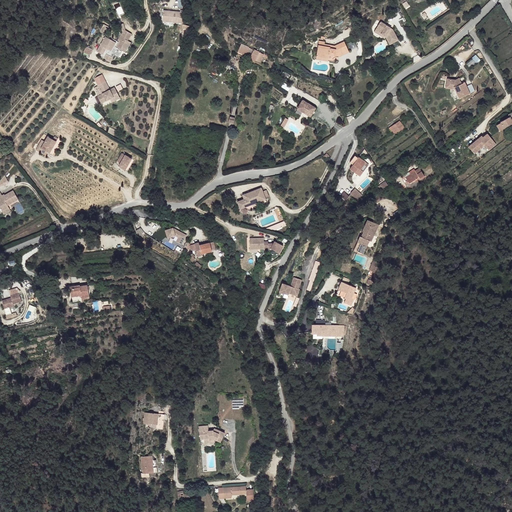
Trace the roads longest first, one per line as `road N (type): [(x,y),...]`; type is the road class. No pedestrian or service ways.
road 1 (unclassified): [(353,122),(265,301),(261,329),(294,453),(297,511)]
road 2 (residential): [(0,256),(111,210),(187,202),(238,175),(297,165),(353,122)]
road 3 (residential): [(353,122),(498,0)]
road 4 (unknown): [(145,202),(160,91),(150,81),(109,79)]
road 5 (unknown): [(471,22),(509,92),(472,134)]
road 6 (unknown): [(218,183),(240,91),(236,60)]
